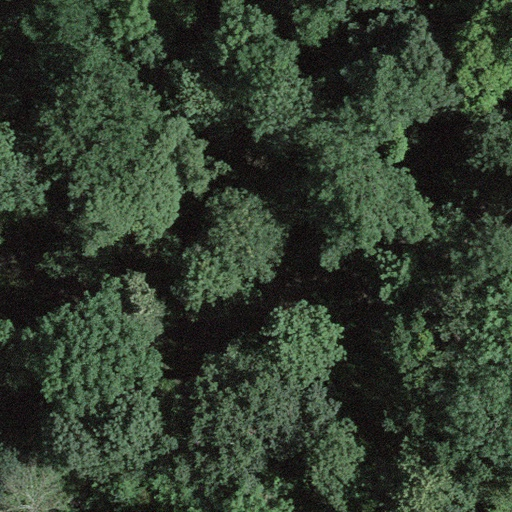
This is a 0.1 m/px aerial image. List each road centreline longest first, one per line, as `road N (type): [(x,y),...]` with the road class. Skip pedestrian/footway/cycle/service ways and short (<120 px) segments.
road 1 (track): [(0,259),(163,349),(511,161)]
road 2 (track): [(163,349),(281,511)]
